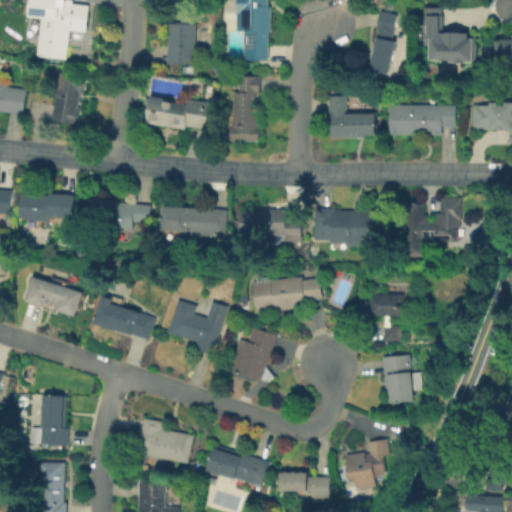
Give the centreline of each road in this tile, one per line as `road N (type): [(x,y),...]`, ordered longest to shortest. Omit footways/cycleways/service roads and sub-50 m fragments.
road 1 (residential): [(511,175),(300,176),(0,151)]
road 2 (residential): [(329,368),(333,409),(306,437),(0,330)]
road 3 (tertiary): [(511,257),(449,413),(395,511)]
road 4 (residential): [(134,0),(131,72),(112,163)]
road 5 (residential): [(325,23),(305,36),(300,176)]
road 6 (residential): [(121,372),(102,431),(99,511)]
